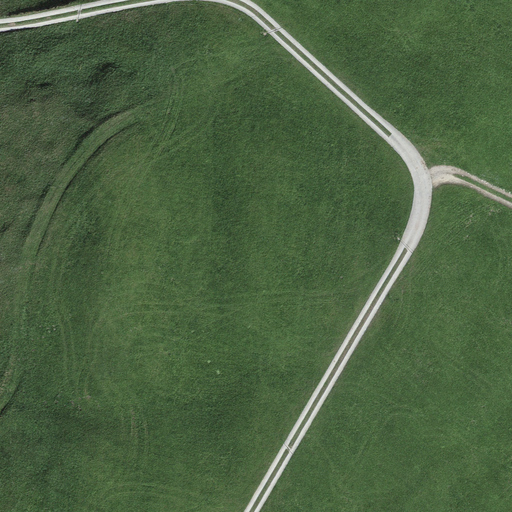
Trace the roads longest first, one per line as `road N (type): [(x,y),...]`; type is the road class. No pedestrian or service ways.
road 1 (track): [(231,0),(397,139),(418,164),(424,200),(400,258),(253,511)]
road 2 (track): [(0,401),(11,377),(21,268),(40,207),(86,145),(125,117),(224,81),(289,42)]
road 3 (track): [(0,25),(126,0)]
